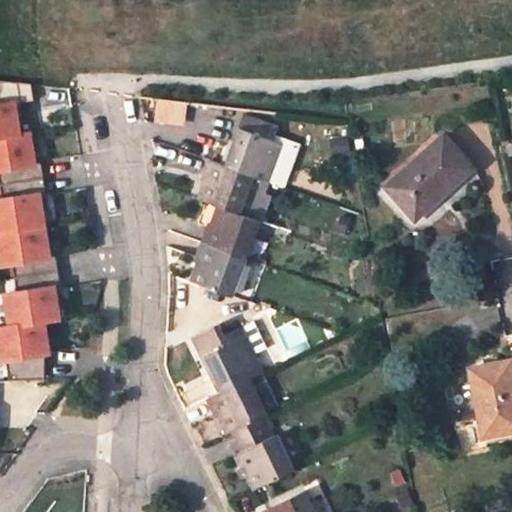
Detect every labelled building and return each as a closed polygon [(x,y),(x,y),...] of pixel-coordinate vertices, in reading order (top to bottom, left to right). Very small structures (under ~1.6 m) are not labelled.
[(18,80),(0,78),(0,135),(22,132),(16,98),(21,98),(18,80)] [(252,174),(267,179),(280,142),(268,138),(273,125),(244,115),(234,145),(229,143),(221,163),(252,174)] [(22,132),(0,135),(0,175),(1,183),(46,176),(44,170),(43,161),(38,162),(32,130),(22,132)] [(415,217),(437,197),(434,194),(439,189),(441,190),(469,165),(443,135),(387,185),(415,217)] [(218,204),(239,211),(252,174),(221,163),(207,158),(200,177),(205,179),(198,197),(218,204)] [(434,194),(437,197),(471,167),(469,165),(441,190),(439,189),(434,194)] [(46,176),(1,183),(4,198),(0,198),(0,231),(49,224),(43,192),(48,191),(47,184),(46,176)] [(199,241),(245,258),(259,219),(239,211),(218,204),(211,223),(206,222),(199,241)] [(49,224),(0,231),(0,236),(5,264),(16,262),(18,276),(63,269),(61,262),(60,255),(55,255),(49,224)] [(192,260),(197,262),(190,280),(231,295),(245,258),(199,241),(192,260)] [(63,269),(18,276),(21,291),(10,293),(16,326),(52,320),(67,318),(61,285),(66,284),(64,277),(63,269)] [(0,322),(12,321),(10,291),(0,292),(0,322)] [(52,320),(16,326),(0,329),(6,361),(11,360),(15,380),(49,379),(51,368),(53,353),(58,352),(52,320)] [(214,374),(209,377),(217,394),(249,379),(261,373),(243,336),(204,354),(214,374)] [(505,439),(504,431),(511,429),(511,367),(511,361),(471,369),(480,416),(455,421),(461,452),(486,447),(486,443),(505,439)] [(217,394),(205,400),(214,418),(220,416),(228,433),(231,432),(267,414),(249,379),(217,394)] [(256,489),(294,470),(267,414),(231,432),(240,451),(233,454),(242,472),(246,470),(256,489)] [(261,511),(314,511),(303,490),(261,511)]
